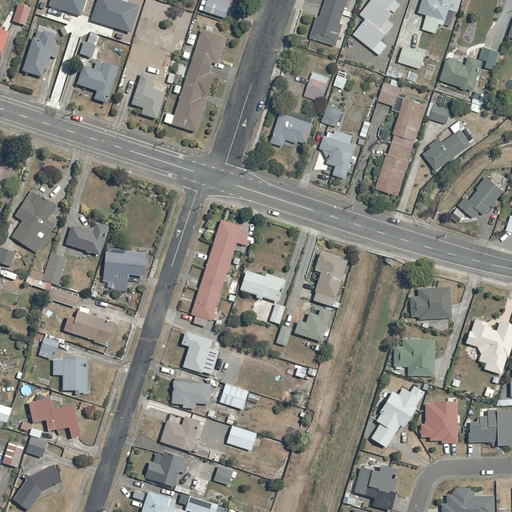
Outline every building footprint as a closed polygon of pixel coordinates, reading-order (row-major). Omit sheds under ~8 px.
[(228,0),(204,0),(202,10),(223,17),(228,0)] [(346,0),(306,0),(303,11),(316,15),(309,36),(335,45),(342,21),(340,20),(346,0)] [(392,13),(399,4),(394,0),(369,0),(359,13),(365,17),(352,33),(379,54),(386,44),(379,39),(384,33),(385,34),(393,24),(387,19),(392,13)] [(417,0),(415,10),(425,13),(421,28),(435,32),(437,21),(450,25),(457,0),(417,0)] [(30,7),(16,3),(11,20),(25,24),(30,7)] [(54,32),(41,28),(38,38),(31,36),(20,69),(40,76),(47,55),(55,57),(59,46),(50,44),(54,32)] [(224,36),(200,28),(181,86),(174,84),(172,91),(179,93),(173,114),(165,112),(163,121),(194,131),(212,74),(207,72),(210,61),(216,63),(224,36)] [(75,42),(66,40),(63,49),(72,52),(75,42)] [(424,53),(401,46),(397,61),(420,67),(424,53)] [(500,51),(486,47),(482,46),(479,58),(486,60),(484,66),(495,69),(500,51)] [(102,61),(99,70),(86,66),(91,51),(78,47),(68,80),(96,89),(94,97),(106,101),(117,65),(102,61)] [(480,59),(467,55),(464,63),(446,57),(439,79),(471,89),(480,59)] [(400,72),(387,68),(385,74),(399,78),(400,72)] [(328,76),(311,70),(303,94),(320,100),(328,76)] [(135,75),(126,72),(122,86),(131,88),(135,75)] [(346,76),(336,73),(333,85),(343,87),(346,76)] [(153,79),(139,75),(131,103),(142,107),(140,113),(156,118),(164,91),(150,87),(153,79)] [(392,132),(414,139),(425,103),(397,95),(401,81),(391,78),(389,83),(382,81),(376,99),(393,104),(392,108),(399,110),(392,132)] [(484,93),(474,90),(469,109),(480,112),(484,93)] [(451,107),(429,101),(425,116),(446,122),(451,107)] [(342,107),(328,103),(322,121),(336,126),(342,107)] [(312,122),(279,112),(270,141),(282,145),(284,138),(305,144),(312,122)] [(448,125),(451,129),(421,151),(434,169),(469,143),(467,140),(471,136),(457,118),(448,125)] [(371,121),(364,119),(359,135),(366,137),(371,121)] [(414,139),(392,132),(375,187),(397,194),(414,139)] [(355,145),(323,135),(320,147),(331,150),(327,162),(334,164),(331,173),(344,177),(355,145)] [(501,189),(483,175),(467,197),(464,194),(457,204),(473,217),(478,209),(483,213),(501,189)] [(54,204),(29,190),(14,215),(21,219),(11,237),(38,252),(57,219),(48,214),(54,204)] [(462,214),(454,208),(447,218),(456,223),(462,214)] [(210,246),(232,253),(235,242),(244,244),(248,231),(238,228),(239,225),(219,219),(210,246)] [(94,221),(92,229),(70,222),(64,243),(99,253),(107,225),(94,221)] [(232,253),(210,246),(189,313),(194,315),(192,322),(205,326),(208,317),(211,319),(232,253)] [(16,252),(1,247),(0,248),(0,262),(11,266),(16,252)] [(121,249),(104,248),(102,280),(112,281),(111,289),(126,290),(127,273),(142,275),(144,251),(121,249)] [(311,299),(338,307),(340,300),(334,298),(346,258),(319,250),(314,268),(320,270),(311,299)] [(26,275),(46,281),(57,285),(65,257),(50,252),(43,273),(29,268),(26,275)] [(255,294),(254,298),(260,299),(261,296),(277,301),(283,278),(264,273),(263,275),(244,269),(238,289),(255,294)] [(46,281),(26,275),(24,282),(44,288),(46,281)] [(77,296),(49,287),(46,297),(74,306),(77,296)] [(449,287),(414,287),(414,294),(409,294),(409,315),(417,315),(417,319),(449,319),(449,287)] [(284,305),(274,302),(268,320),(279,323),(284,305)] [(329,311),(310,304),(304,322),(297,320),(293,332),(320,340),(322,333),(326,335),(328,327),(325,326),(329,311)] [(114,322),(76,309),(72,319),(65,316),(61,328),(106,344),(114,322)] [(495,330),(491,328),(487,327),(489,323),(472,318),(469,329),(467,329),(464,342),(480,346),(476,359),(485,362),(483,368),(501,373),(506,356),(507,356),(511,338),(511,322),(498,318),(495,330)] [(290,328),(280,325),(275,342),(285,345),(290,328)] [(211,339),(184,330),(180,343),(188,345),(182,365),(211,374),(218,350),(208,347),(211,339)] [(51,351),(56,353),(58,343),(63,344),(64,338),(43,332),(37,354),(50,358),(51,351)] [(433,339),(401,338),(401,345),(393,345),(393,365),(407,366),(407,374),(432,375),(433,339)] [(85,391),(87,358),(52,356),(52,373),(62,374),(61,390),(85,391)] [(306,369),(296,366),(292,375),(303,378),(306,369)] [(209,384),(173,380),(171,402),(181,403),(181,406),(194,407),(194,402),(207,403),(209,384)] [(247,389),(224,382),(218,401),(241,408),(247,389)] [(423,391),(413,385),(409,392),(402,387),(397,394),(385,387),(379,397),(368,416),(378,422),(369,437),(385,447),(399,424),(402,426),(423,391)] [(260,396),(248,393),(245,400),(257,404),(260,396)] [(51,408),(49,396),(27,401),(31,421),(44,418),(46,430),(67,426),(69,436),(79,435),(72,403),(51,408)] [(457,402),(432,398),(431,403),(424,402),(420,435),(428,436),(428,439),(454,442),(456,425),(454,425),(457,402)] [(0,419),(6,421),(11,406),(0,403),(0,419)] [(510,408),(478,408),(478,414),(478,421),(468,421),(468,441),(493,441),(493,443),(511,443),(510,408)] [(199,420),(186,416),(183,425),(166,419),(159,441),(189,450),(199,420)] [(30,422),(22,419),(19,429),(27,431),(30,422)] [(225,442),(249,449),(251,444),(257,446),(261,434),(230,425),(225,442)] [(46,440),(29,435),(25,451),(41,456),(46,440)] [(22,446),(7,442),(2,462),(17,466),(22,446)] [(185,472),(188,463),(180,460),(181,458),(162,452),(159,463),(148,460),(143,476),(173,485),(178,470),(185,472)] [(27,475),(13,500),(27,509),(40,489),(61,480),(52,463),(27,475)] [(399,468),(379,464),(377,470),(359,466),(353,492),(373,496),(371,505),(389,510),(399,468)] [(212,479),(228,483),(229,477),(235,478),(237,470),(216,465),(212,479)] [(472,495),(472,488),(453,489),(453,493),(445,493),(445,502),(441,502),(440,511),(492,511),(493,495),(472,495)] [(175,499),(147,490),(139,511),(184,511),(185,510),(172,506),(175,499)] [(214,511),(217,504),(188,495),(184,509),(194,511),(214,511)]
